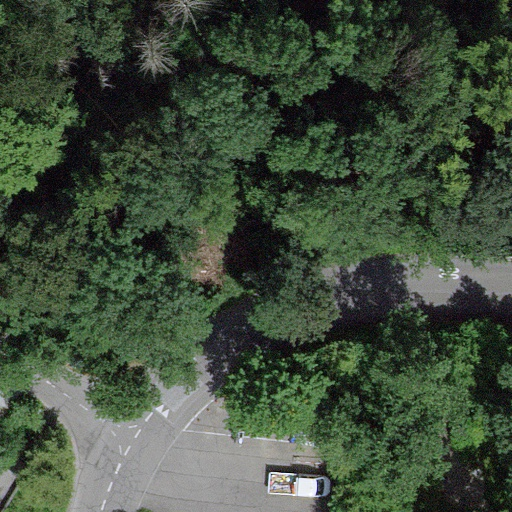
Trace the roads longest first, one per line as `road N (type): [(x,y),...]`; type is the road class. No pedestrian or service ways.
road 1 (residential): [(511,282),(404,271),(210,348),(129,440)]
road 2 (residential): [(129,440),(0,353)]
